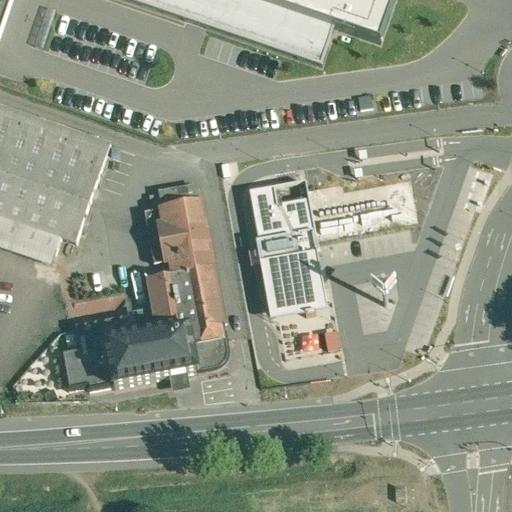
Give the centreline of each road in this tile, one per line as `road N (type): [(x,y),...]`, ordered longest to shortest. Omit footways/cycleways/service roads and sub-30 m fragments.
road 1 (unknown): [(0,90),(183,161),(213,182),(258,431)]
road 2 (secondary): [(0,446),(258,431),(483,404)]
road 3 (unclassified): [(511,113),(204,151)]
road 4 (unclassified): [(483,404),(494,290),(511,230)]
